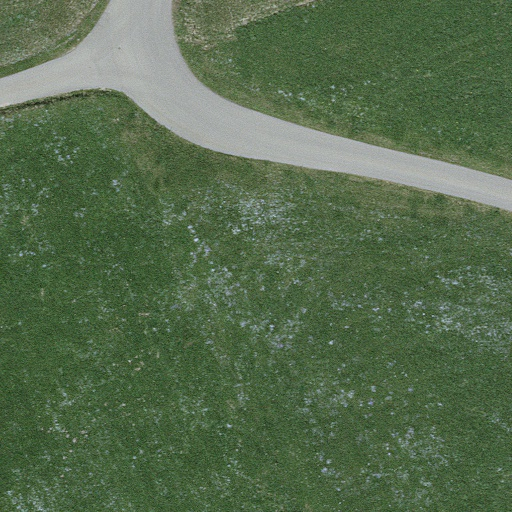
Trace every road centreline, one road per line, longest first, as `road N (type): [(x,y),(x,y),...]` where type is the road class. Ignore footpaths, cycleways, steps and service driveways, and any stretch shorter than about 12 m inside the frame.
road 1 (unclassified): [(144,60),(183,105),(219,125),(511,195)]
road 2 (unclassified): [(0,94),(144,60)]
